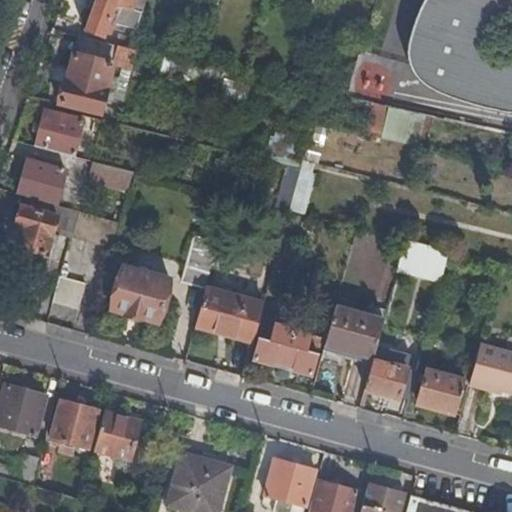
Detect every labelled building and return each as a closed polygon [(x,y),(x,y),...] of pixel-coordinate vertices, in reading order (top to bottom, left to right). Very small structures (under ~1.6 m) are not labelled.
[(95,0),(84,31),(104,39),(108,27),(113,28),(121,7),(130,10),(128,16),(140,20),(146,0),(123,0),(123,1),(121,0),(95,0)] [(511,0),(441,0),(416,65),(471,87),(497,0),(507,0),(511,1),(511,0)] [(124,48),(78,37),(67,81),(65,80),(59,102),(102,113),(114,64),(124,66),(128,49),(124,48)] [(124,48),(128,49),(132,49),(134,42),(127,40),(124,48)] [(392,108),(386,139),(422,148),(430,117),(403,111),(392,108)] [(45,110),(35,146),(75,156),(84,120),(45,110)] [(271,134),(263,153),(280,160),(288,141),(271,134)] [(27,160),(18,194),(34,199),(57,205),(66,171),(27,160)] [(303,160),(300,169),(289,211),(306,215),(319,164),(303,160)] [(128,192),(133,171),(94,161),(89,181),(128,192)] [(57,205),(34,199),(31,208),(21,206),(15,226),(22,228),(17,245),(47,254),(50,245),(57,247),(60,234),(71,237),(73,238),(80,212),(57,205)] [(73,238),(112,249),(119,223),(80,212),(73,238)] [(182,281),(206,288),(219,242),(195,235),(182,281)] [(393,272),(439,285),(447,254),(402,242),(393,272)] [(113,310),(112,317),(155,329),(157,322),(159,322),(171,280),(123,266),(111,310),(113,310)] [(60,276),(53,302),(80,309),(87,284),(60,276)] [(206,288),(196,325),(254,340),(264,303),(206,288)] [(336,306),(325,344),(373,358),(383,319),(336,306)] [(273,360),(284,363),(293,329),(276,324),(271,340),(260,338),(254,358),(272,363),(273,360)] [(293,329),(284,363),(295,366),(294,369),(312,374),(318,353),(307,350),(308,345),(319,348),(322,337),(293,329)] [(325,344),(323,351),(371,365),(373,358),(325,344)] [(511,352),(480,344),(469,384),(489,389),(490,386),(501,389),(511,392),(511,352)] [(372,359),(364,389),(399,398),(406,373),(411,374),(412,369),(372,359)] [(464,380),(428,370),(419,403),(455,413),(464,380)] [(46,396),(6,385),(0,407),(0,424),(36,435),(46,396)] [(99,411),(61,400),(50,438),(61,441),(58,451),(74,455),(77,445),(89,449),(99,411)] [(140,421),(104,411),(94,449),(130,459),(140,421)] [(217,511),(230,467),(181,453),(167,504),(196,511),(217,511)] [(0,476),(31,485),(38,458),(24,454),(19,469),(0,463),(0,476)] [(316,469),(275,458),(265,494),(306,505),(316,469)] [(352,511),(358,491),(317,480),(308,511),(352,511)] [(399,511),(405,494),(368,484),(360,511),(383,511),(384,511),(386,511),(399,511)] [(471,511),(411,496),(407,511),(471,511)]
